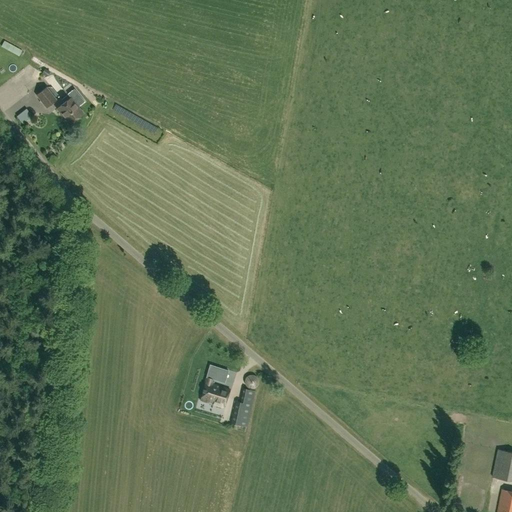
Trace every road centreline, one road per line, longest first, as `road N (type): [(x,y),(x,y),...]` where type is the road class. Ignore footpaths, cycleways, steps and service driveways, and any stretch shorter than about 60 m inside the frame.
road 1 (unclassified): [(436,511),(76,201)]
road 2 (unclassified): [(49,511),(76,201)]
